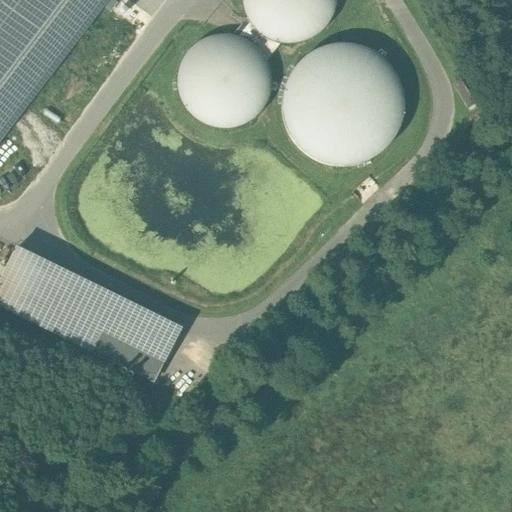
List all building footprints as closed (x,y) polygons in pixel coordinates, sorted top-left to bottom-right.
[(0,137),(106,0),(23,0),(11,16),(0,7),(0,137)] [(246,0),(245,17),(260,18),(258,35),(324,42),(328,0),(246,0)] [(248,52),(240,47),(239,47),(232,45),(225,43),(217,44),(211,45),(204,47),(197,51),(190,57),(187,62),(183,69),(181,75),(180,82),(180,89),(181,97),(183,103),(187,109),(192,115),(198,120),(206,124),(216,127),(225,127),(234,125),(242,122),(249,117),(256,110),(261,101),(263,93),(264,83),(263,76),(260,67),(254,58),(248,52)] [(395,159),(393,49),(288,51),(290,161),(395,159)] [(156,320),(41,264),(15,251),(0,280),(0,307),(43,329),(152,382),(178,331),(156,320),(156,327),(155,320),(156,320)]
